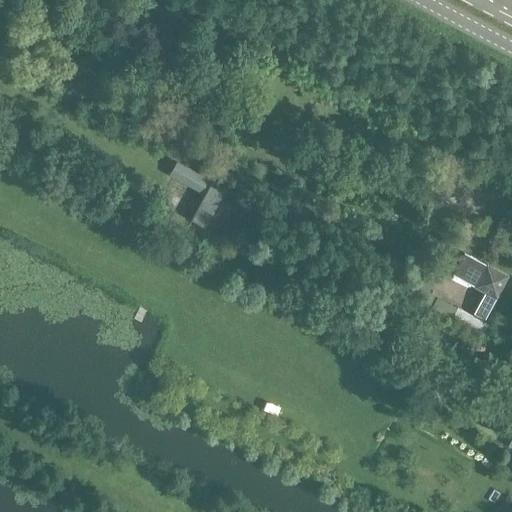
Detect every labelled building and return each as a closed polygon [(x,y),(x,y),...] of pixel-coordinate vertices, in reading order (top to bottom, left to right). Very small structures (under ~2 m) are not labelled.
[(201,227),(222,188),(179,163),(171,176),(200,194),(187,219),(201,227)] [(478,337),(486,323),(425,292),(450,245),(437,238),(404,298),(478,337)] [(484,318),(506,275),(462,251),(451,274),(484,292),(473,312),(484,318)] [(385,375),(392,363),(371,351),(364,363),(385,375)] [(406,387),(413,376),(401,369),(394,380),(406,387)] [(511,447),(511,445),(511,435),(508,434),(503,443),(511,447)]
